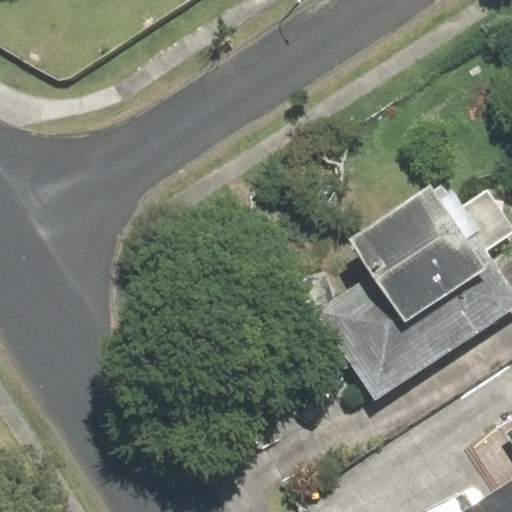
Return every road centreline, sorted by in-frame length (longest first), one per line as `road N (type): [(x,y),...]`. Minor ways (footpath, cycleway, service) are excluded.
road 1 (residential): [(0,246),(377,0)]
road 2 (residential): [(0,246),(169,511)]
